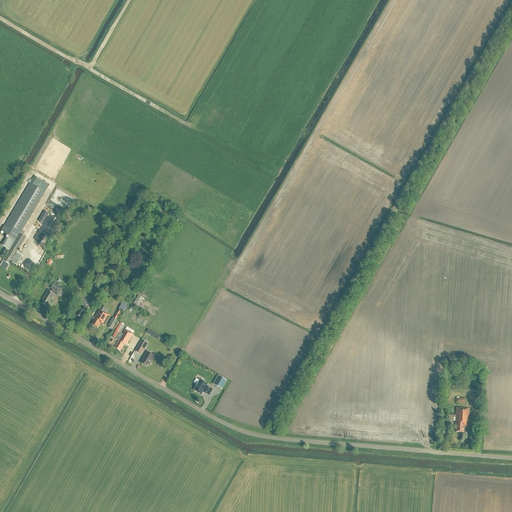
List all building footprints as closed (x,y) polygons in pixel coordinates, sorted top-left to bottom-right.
[(20,234),(45,193),(30,184),(1,232),(10,237),(8,240),(6,239),(2,246),(9,251),(3,261),(9,265),(11,263),(18,266),(23,257),(17,253),(26,238),(20,234)] [(28,225),(33,227),(40,214),(35,212),(28,225)] [(98,281),(107,265),(103,262),(93,279),(98,281)] [(54,283),(51,287),(53,288),(51,292),(48,290),(43,299),(44,300),(41,304),(47,307),(49,303),(50,304),(55,295),(58,296),(63,288),(54,283)] [(137,306),(142,298),(138,296),(133,304),(137,306)] [(75,316),(82,319),(92,302),(83,297),(78,305),(81,306),(75,316)] [(112,318),(107,326),(108,326),(107,328),(111,330),(115,323),(116,321),(116,320),(121,312),(124,313),(127,308),(128,304),(123,301),(120,300),(119,303),(122,304),(121,305),(120,307),(118,310),(116,314),(113,319),(112,318)] [(102,309),(101,311),(99,310),(94,318),(92,317),(95,312),(92,311),(88,317),(93,319),(93,320),(94,320),(91,325),(98,329),(100,324),(104,326),(110,316),(107,314),(108,312),(102,309)] [(120,324),(116,331),(112,337),(119,341),(114,348),(120,352),(124,345),(126,346),(133,334),(126,330),(123,335),(119,333),(123,326),(120,324)] [(150,342),(144,338),(138,347),(137,350),(143,354),(150,342)] [(141,364),(147,367),(148,365),(149,366),(154,357),(146,353),(141,362),(142,362),(141,364)] [(222,390),(227,381),(218,376),(213,385),(222,390)] [(200,381),(194,391),(201,395),(203,392),(209,396),(212,390),(206,386),(207,385),(200,381)] [(450,415),(449,421),(455,422),(455,426),(456,426),(456,433),(464,433),(464,427),(468,427),(469,410),(456,409),(456,416),(450,415)]
